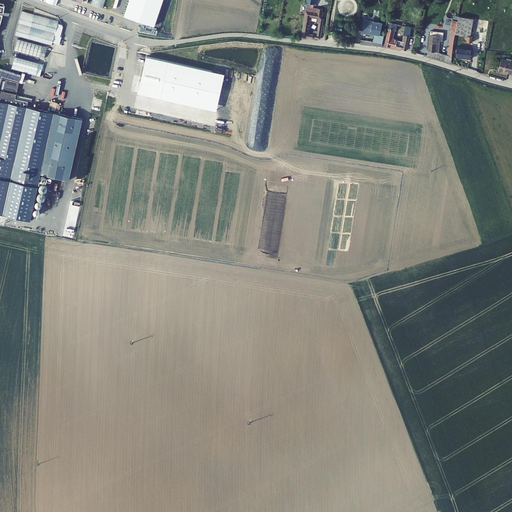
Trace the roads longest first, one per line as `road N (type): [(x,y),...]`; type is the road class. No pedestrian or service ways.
road 1 (residential): [(328,44),(243,34),(153,42),(24,0)]
road 2 (unknown): [(77,18),(71,71),(88,120),(68,209),(38,225),(0,219)]
road 3 (residential): [(511,85),(408,55),(328,44)]
